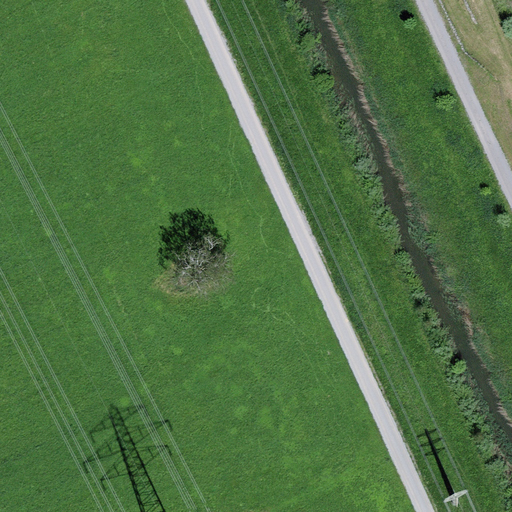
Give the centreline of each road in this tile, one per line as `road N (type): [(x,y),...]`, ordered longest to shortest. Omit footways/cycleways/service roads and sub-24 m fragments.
road 1 (track): [(204,0),(436,511)]
road 2 (track): [(435,0),(511,165)]
